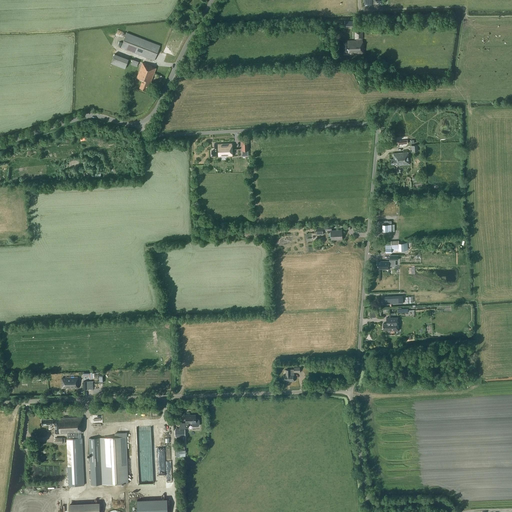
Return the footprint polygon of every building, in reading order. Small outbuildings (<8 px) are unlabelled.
[(154,60),(160,45),(127,32),(121,46),(154,60)] [(364,54),(364,45),(362,45),(362,40),(345,41),(345,42),(344,42),(344,53),(350,53),(350,54),(364,54)] [(125,67),(129,58),(115,52),(111,62),(125,67)] [(152,66),(142,62),(136,77),(142,79),(138,87),(146,90),(149,82),(150,82),(156,68),(152,66)] [(233,155),(233,142),(214,143),(215,150),(211,151),(212,155),(218,155),(218,156),(233,155)] [(409,164),(408,152),(393,153),(394,158),(390,158),(391,163),(395,163),(395,165),(398,165),(398,164),(405,163),(405,164),(409,164)] [(392,220),(376,220),(376,231),(392,231),(392,220)] [(331,225),(316,226),(316,235),(323,234),(322,230),(331,229),(331,225)] [(341,230),(331,231),(332,239),(342,239),(341,230)] [(387,243),(384,243),(384,250),(386,250),(386,251),(399,251),(399,250),(408,249),(408,242),(399,242),(399,240),(392,240),(392,242),(387,242),(387,243)] [(390,260),(381,261),(381,262),(378,262),(378,268),(381,268),(390,268),(390,265),(391,265),(395,262),(395,259),(398,259),(398,254),(390,254),(390,259),(391,259),(391,261),(390,261),(390,260)] [(398,331),(398,318),(386,318),(386,324),(383,324),(383,330),(386,329),(386,331),(393,330),(394,331),(398,331)] [(294,381),(294,372),(300,372),(300,367),(294,367),(294,369),(291,370),(291,369),(286,369),(286,375),(284,375),(284,380),(290,380),(290,381),(294,381)] [(78,388),(78,376),(65,376),(65,377),(62,377),(62,387),(67,387),(68,388),(78,388)] [(92,380),(84,380),(84,389),(93,388),(93,383),(92,383),(92,380)] [(192,422),(192,425),(193,426),(198,426),(199,425),(199,420),(198,419),(196,419),(196,414),(189,415),(189,414),(186,414),(186,422),(185,422),(185,428),(188,428),(188,422),(192,422)] [(84,427),(83,415),(53,416),(53,418),(42,418),(42,424),(55,423),(56,433),(68,433),(68,438),(67,438),(69,485),(84,484),(82,437),(81,437),(81,432),(83,432),(83,427),(84,427)] [(126,436),(89,437),(91,484),(128,482),(126,436)] [(138,498),(138,511),(168,511),(168,497),(138,498)] [(70,502),(70,511),(100,511),(100,500),(70,502)]
